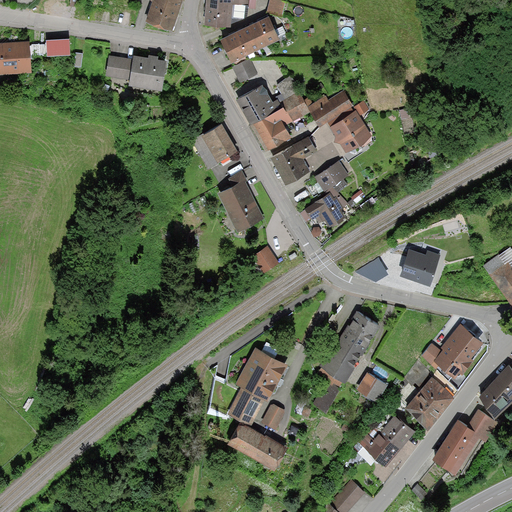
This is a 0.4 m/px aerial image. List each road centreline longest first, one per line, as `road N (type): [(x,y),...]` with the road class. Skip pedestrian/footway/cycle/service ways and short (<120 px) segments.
road 1 (residential): [(189,41),(328,268),(361,285),(511,325)]
road 2 (residential): [(374,511),(511,340)]
road 3 (residential): [(0,14),(189,41)]
